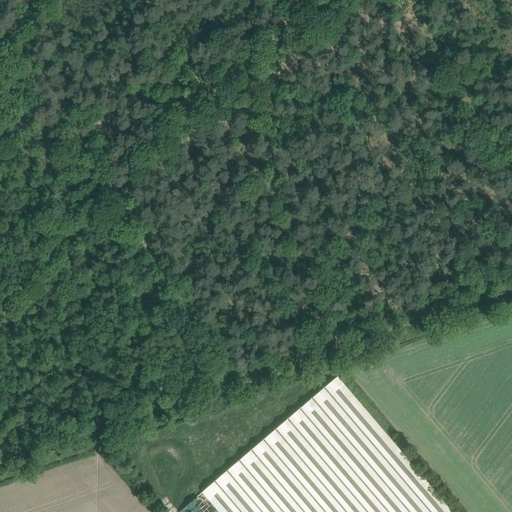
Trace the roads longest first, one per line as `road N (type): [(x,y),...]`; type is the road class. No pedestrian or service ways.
road 1 (track): [(0,453),(190,397),(511,282)]
road 2 (track): [(225,385),(12,27),(33,0)]
road 3 (track): [(511,172),(403,0)]
